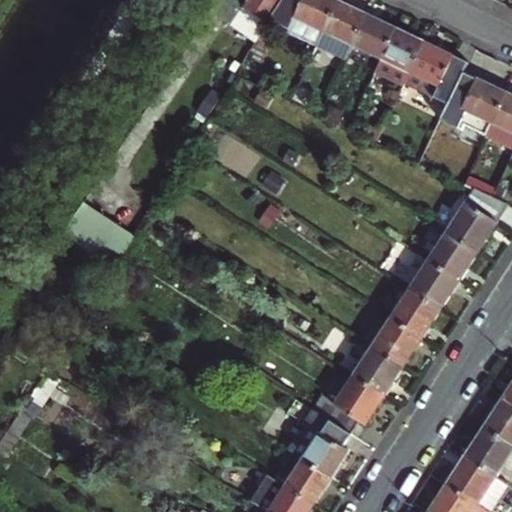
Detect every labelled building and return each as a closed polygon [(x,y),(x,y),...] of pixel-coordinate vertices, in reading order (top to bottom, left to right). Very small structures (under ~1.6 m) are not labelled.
[(268,26),(284,0),(250,0),(246,6),(237,0),(222,0),(213,14),(257,43),(268,26)] [(284,0),(268,26),(317,50),(341,1),(338,0),(284,0)] [(346,63),(354,46),(369,15),(341,1),(317,50),(346,63)] [(354,46),(383,60),(398,28),(369,15),(354,46)] [(405,86),(407,82),(427,42),(398,28),(383,60),(377,73),(405,86)] [(451,103),(466,73),(471,63),(427,42),(407,82),(451,103)] [(444,117),(487,138),(508,93),(466,73),(451,103),(444,117)] [(487,138),(511,150),(511,94),(508,93),(487,138)] [(480,183),(477,190),(494,198),(497,190),(480,183)] [(477,190),(468,185),(442,225),(450,230),(477,190)] [(477,190),(450,230),(481,250),(510,206),(494,198),(477,190)] [(82,205),(62,236),(111,267),(132,236),(82,205)] [(450,230),(430,261),(461,281),(481,250),(450,230)] [(430,261),(412,288),(443,309),(461,281),(430,261)] [(393,317),(424,337),(443,309),(412,288),(393,317)] [(384,331),(374,346),(405,366),(424,337),(393,317),(384,331)] [(374,346),(384,331),(378,326),(367,342),(374,346)] [(374,346),(355,375),(386,395),(405,366),(374,346)] [(325,397),(316,409),(353,434),(362,421),(367,425),(386,395),(355,375),(336,404),(325,397)] [(511,402),(505,398),(486,428),(511,444),(511,402)] [(294,452),(305,459),(333,477),(351,450),(345,446),(353,434),(316,409),(305,426),(308,428),(293,451),(294,452)] [(511,444),(486,428),(467,457),(510,485),(511,481),(511,444)] [(287,485),(305,459),(294,452),(276,478),(287,485)] [(491,511),(510,485),(467,457),(448,485),(488,511),(491,511)] [(287,485),(316,504),(333,477),(305,459),(287,485)] [(263,508),(269,511),(310,511),(316,504),(287,485),(276,478),(270,474),(252,501),(263,508)] [(488,511),(448,485),(430,511),(488,511)]
